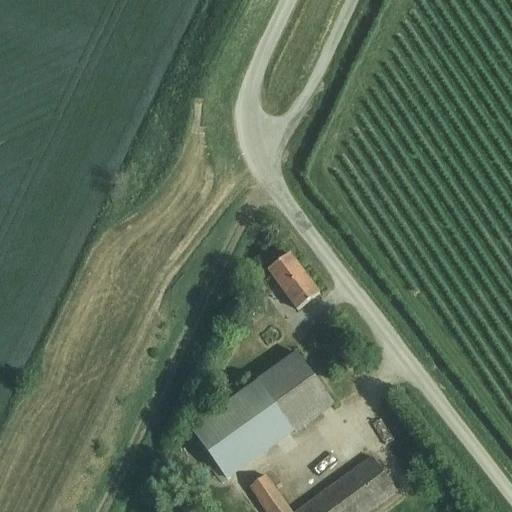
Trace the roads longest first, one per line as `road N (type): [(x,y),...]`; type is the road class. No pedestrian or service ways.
road 1 (unclassified): [(511,487),(267,170)]
road 2 (track): [(106,511),(267,170)]
road 3 (unclassified): [(267,170),(352,0)]
road 4 (unclassified): [(286,0),(252,78),(248,121),(267,170)]
